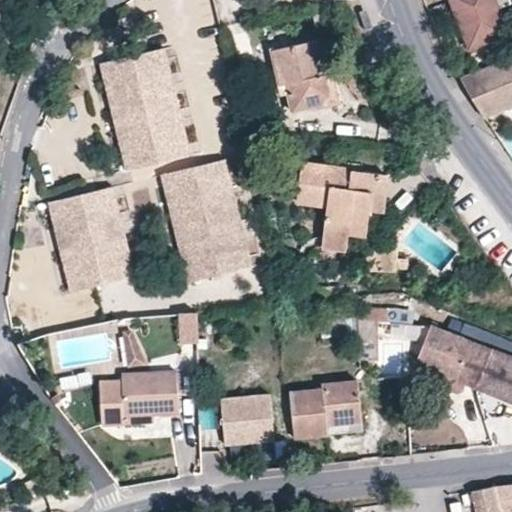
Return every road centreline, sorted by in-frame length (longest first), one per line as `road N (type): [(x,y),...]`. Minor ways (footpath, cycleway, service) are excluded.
road 1 (residential): [(138,511),(511,463)]
road 2 (tertiary): [(511,198),(432,85),(393,0)]
road 3 (residential): [(113,511),(88,470),(28,405),(2,354)]
road 4 (residential): [(0,249),(30,99)]
